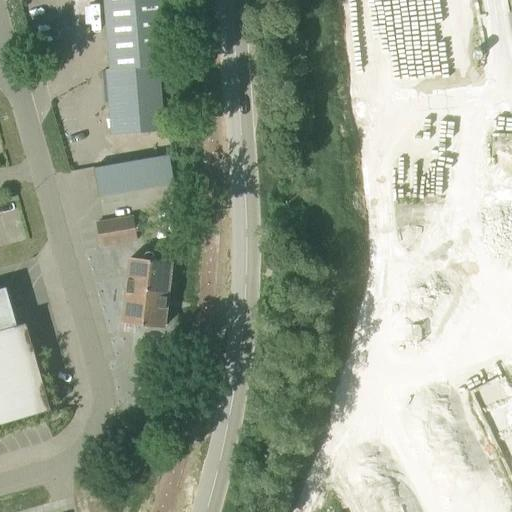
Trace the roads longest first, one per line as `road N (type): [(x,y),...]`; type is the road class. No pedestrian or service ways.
road 1 (unclassified): [(0,483),(75,461),(106,416),(108,362),(5,48)]
road 2 (unclassified): [(218,511),(232,473),(242,380),(234,0)]
